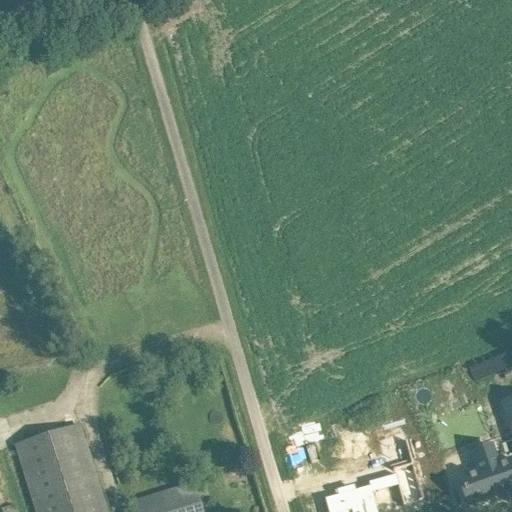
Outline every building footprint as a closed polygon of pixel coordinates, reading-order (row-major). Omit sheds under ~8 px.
[(511,401),(502,405),(511,433),(511,401)] [(106,511),(80,426),(15,445),(35,511),(106,511)] [(478,472),(459,479),(468,505),(508,491),(509,494),(511,493),(511,460),(497,465),(491,448),(472,455),(478,472)] [(337,496),(324,499),(327,511),(376,511),(372,494),(398,487),(403,507),(423,501),(413,465),(393,470),(394,475),(369,482),(370,486),(355,491),(353,485),(335,490),(337,496)] [(200,511),(192,484),(129,505),(131,511),(200,511)]
